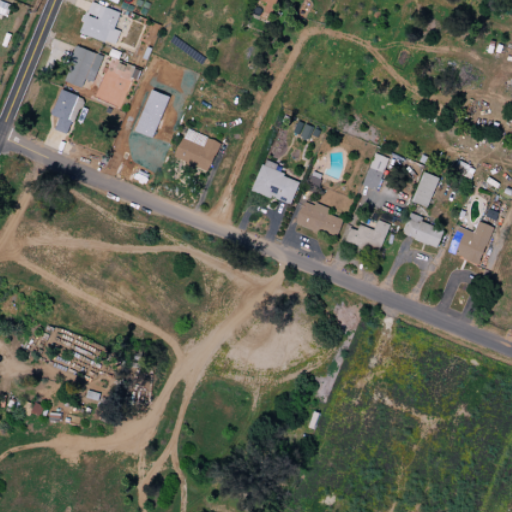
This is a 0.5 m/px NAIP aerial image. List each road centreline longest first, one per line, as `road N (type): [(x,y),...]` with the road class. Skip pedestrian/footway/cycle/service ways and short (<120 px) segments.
road 1 (residential): [(0,137),(511,349)]
road 2 (tertiary): [(54,0),(0,134)]
